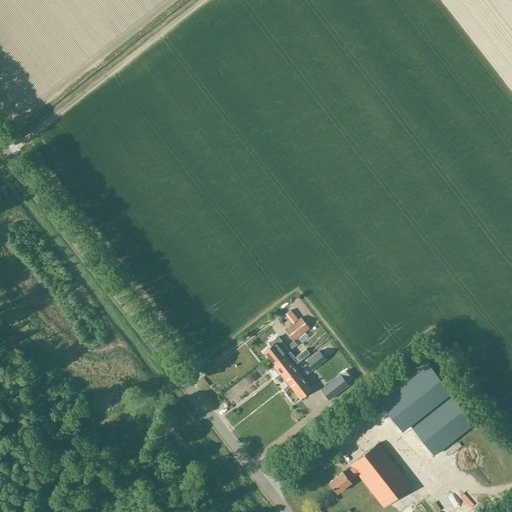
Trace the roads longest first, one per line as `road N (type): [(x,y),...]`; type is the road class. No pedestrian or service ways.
road 1 (unclassified): [(285,511),(0,145)]
road 2 (track): [(179,375),(58,446),(0,498)]
